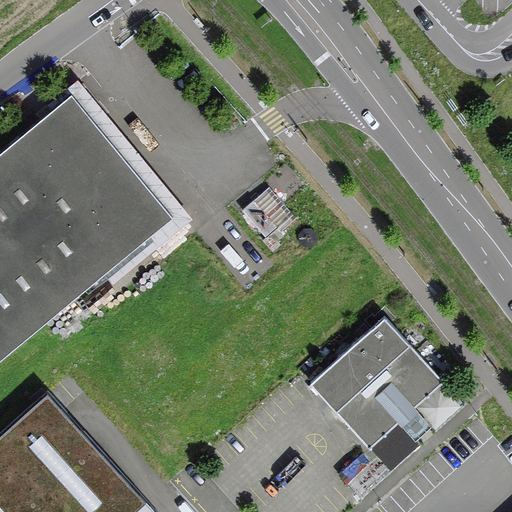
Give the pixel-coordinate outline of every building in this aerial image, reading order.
[(0,359),(81,292),(182,209),(81,87),(0,153),(0,359)] [(265,180),(304,226),(331,203),(292,157),(265,180)] [(295,220),(269,190),(242,213),(268,243),(295,220)] [(438,378),(384,316),(311,380),(366,442),(403,409),(438,378)] [(130,511),(146,498),(46,387),(0,428),(0,511),(130,511)] [(369,495),(392,470),(369,450),(346,475),(369,495)]
